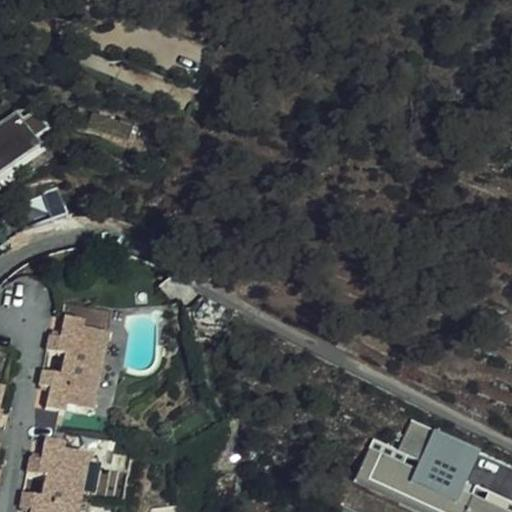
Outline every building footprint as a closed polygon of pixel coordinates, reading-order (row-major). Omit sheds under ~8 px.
[(0,171),(40,147),(18,111),(0,122),(0,171)] [(99,396),(89,392),(96,361),(80,357),(80,353),(63,348),(58,368),(47,366),(43,380),(62,385),(60,392),(98,402),(99,396)] [(107,365),(96,361),(89,392),(99,396),(107,365)] [(64,434),(79,437),(87,406),(97,408),(98,402),(60,392),(57,405),(39,400),(34,415),(46,418),(42,437),(59,441),(63,442),(64,434)] [(88,440),(97,408),(87,406),(79,437),(88,440)] [(511,511),(511,503),(467,483),(481,453),(412,422),(398,454),(374,443),(366,459),(378,464),(369,483),(433,511),(511,511)] [(55,455),(59,441),(42,437),(38,451),(55,455)] [(52,470),(55,455),(38,451),(35,465),(41,467),(52,470)] [(74,511),(69,510),(77,481),(61,477),(62,472),(52,470),(41,467),(36,488),(26,486),(22,501),(41,506),(39,511),(74,511)] [(78,511),(86,483),(77,481),(69,510),(74,511),(78,511)]
